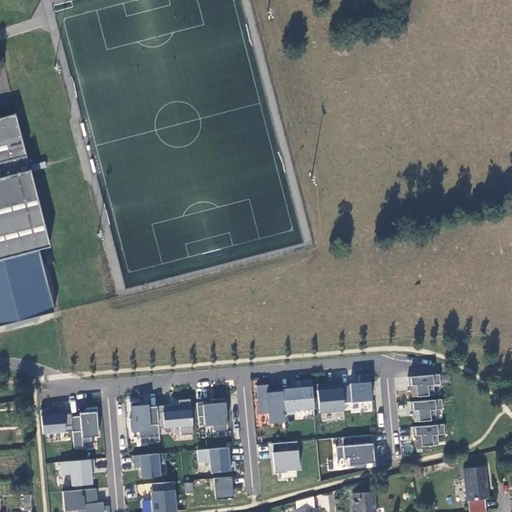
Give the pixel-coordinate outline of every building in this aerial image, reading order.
[(0,262),(43,251),(56,248),(19,112),(0,117),(0,262)] [(43,251),(0,262),(0,325),(58,311),(43,251)] [(345,384),(347,401),(375,398),(373,372),(362,373),(363,381),(353,381),(353,383),(345,384)] [(443,372),(411,375),(412,383),(414,383),(415,395),(438,393),(437,382),(444,382),(443,372)] [(302,386),(285,387),(287,412),(298,411),(298,408),(317,406),(314,378),(302,379),(302,386)] [(345,383),(329,385),(329,381),(320,382),(322,410),(348,408),(347,401),(345,384),(345,383)] [(285,387),(276,387),(276,389),(272,390),(271,382),(259,383),(262,412),(271,411),(272,421),(288,419),(287,412),(285,387)] [(209,400),(199,400),(201,424),(215,422),(215,429),(230,427),(228,396),(213,397),(214,402),(209,402),(209,400)] [(161,426),(182,425),(183,433),(195,432),(192,397),(181,398),(181,404),(173,405),(173,403),(159,404),(161,426)] [(445,397),(413,400),(414,408),(416,408),(418,419),(440,417),(439,407),(446,407),(445,397)] [(159,404),(149,405),(149,408),(144,408),(143,399),(132,400),(132,409),(134,409),(134,417),(132,417),(133,430),(133,429),(141,428),(142,436),(151,435),(151,440),(162,439),(161,426),(159,404)] [(100,434),(98,407),(87,408),(88,414),(73,415),(74,429),(76,446),(85,445),(85,441),(93,440),(93,435),(100,434)] [(51,408),(42,408),(44,432),(74,429),(73,415),(73,412),(51,414),(51,408)] [(447,422),(416,425),(416,433),(419,433),(420,444),(442,442),(441,432),(448,432),(447,422)] [(377,446),(376,433),(338,436),(345,436),(346,444),(339,444),(340,456),(351,455),(352,465),(370,463),(369,461),(379,460),(379,452),(377,452),(373,452),(372,447),(377,446)] [(303,467),(300,439),(275,442),(278,472),(291,471),(290,468),(303,467)] [(232,446),(200,448),(201,461),(213,459),(214,471),(238,469),(238,459),(232,460),(231,454),(233,454),(232,446)] [(164,452),(135,454),(136,467),(142,466),(143,476),(162,474),(161,461),(165,461),(164,452)] [(74,485),(94,483),(93,466),(96,466),(95,458),(62,461),(63,474),(73,473),(74,485)] [(486,511),(485,498),(488,498),(485,466),(463,469),(467,500),(469,500),(470,511),(486,511)] [(235,475),(217,477),(218,497),(237,496),(235,475)] [(176,480),(155,482),(155,490),(153,490),(155,511),(178,510),(176,480)] [(185,493),(193,492),(192,482),(184,483),(185,493)] [(98,487),(64,490),(66,510),(80,509),(79,511),(82,511),(106,510),(105,501),(99,501),(98,487)] [(375,511),(374,492),(352,493),(353,511),(375,511)] [(327,495),(329,511),(335,511),(334,494),(327,495)]
